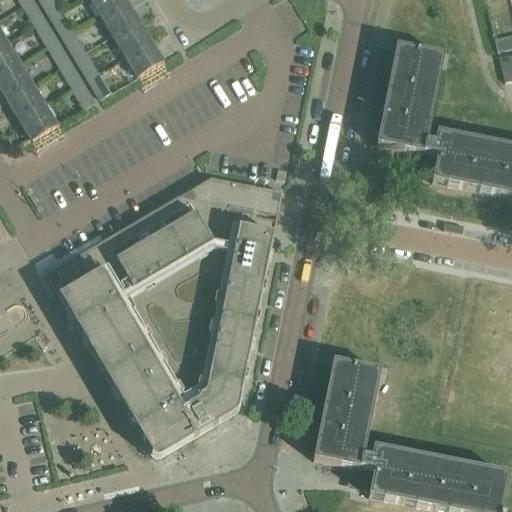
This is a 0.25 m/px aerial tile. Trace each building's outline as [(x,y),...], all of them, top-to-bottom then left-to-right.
[(41,6),(50,22),(60,15),(51,0),(41,6)] [(87,0),(99,20),(126,4),(123,0),(87,0)] [(41,20),(32,4),(22,10),(31,26),(41,20)] [(99,20),(112,40),(138,24),(126,4),(99,20)] [(53,27),(62,42),(73,36),(63,20),(53,27)] [(112,40),(124,61),(150,45),(138,24),(112,40)] [(44,25),(34,31),(43,46),(53,40),(44,25)] [(0,32),(0,51),(8,46),(0,32)] [(511,41),(511,39),(494,43),(497,55),(511,52),(511,41)] [(65,47),(75,63),(85,56),(76,41),(65,47)] [(56,45),(46,51),(55,67),(66,61),(56,45)] [(150,45),(124,61),(137,82),(163,66),(150,45)] [(8,46),(0,51),(0,79),(21,67),(8,46)] [(511,152),(427,136),(442,60),(396,51),(376,150),(418,158),(415,174),(433,177),(431,185),(511,201),(511,152)] [(498,61),(504,86),(511,83),(511,62),(511,58),(498,61)] [(78,68),(87,83),(97,77),(88,61),(78,68)] [(69,66),(59,72),(68,87),(78,81),(69,66)] [(21,67),(0,79),(0,93),(6,103),(33,87),(21,67)] [(90,88),(99,103),(110,97),(100,82),(90,88)] [(81,86),(71,92),(80,108),(90,101),(81,86)] [(33,87),(6,103),(18,124),(45,108),(33,87)] [(45,108),(18,124),(31,145),(58,129),(45,108)] [(209,182),(44,280),(151,461),(152,461),(152,462),(153,462),(153,463),(154,463),(155,463),(156,463),(157,463),(157,464),(158,464),(158,463),(159,463),(160,463),(161,463),(161,462),(233,420),(234,420),(234,419),(235,419),(235,418),(236,418),(236,417),(237,417),(237,416),(237,415),(238,415),(238,414),(238,413),(239,413),(239,412),(282,197),(209,182)] [(352,488),(370,492),(368,501),(422,511),(502,511),(509,479),(446,466),(427,462),(364,450),(378,385),(380,375),(332,365),(313,463),(355,471),(352,488)]
